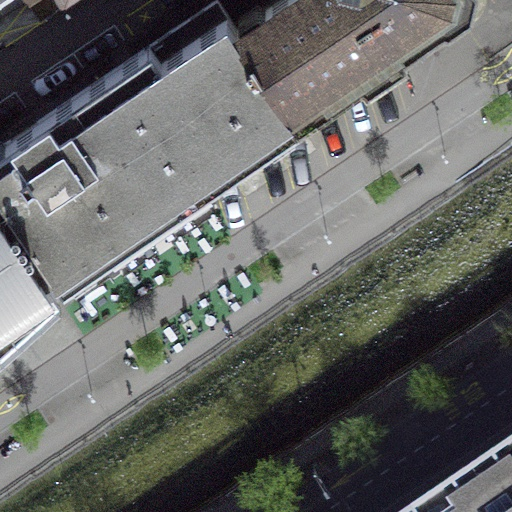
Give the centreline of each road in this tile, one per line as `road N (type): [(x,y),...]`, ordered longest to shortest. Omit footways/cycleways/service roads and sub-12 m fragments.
road 1 (unclassified): [(325,511),(511,385)]
road 2 (residential): [(150,0),(0,99)]
